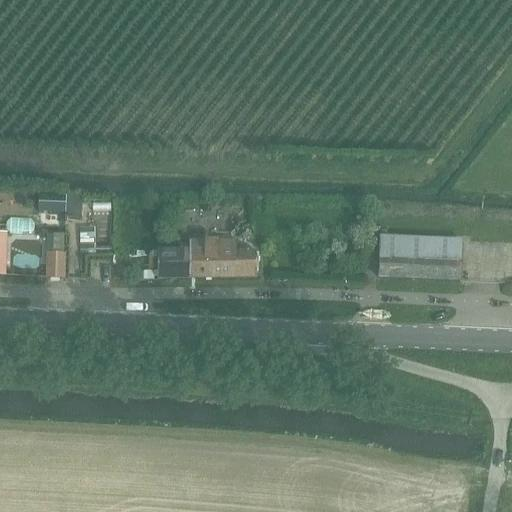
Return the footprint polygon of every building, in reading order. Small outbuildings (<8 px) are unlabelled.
[(38,195),(37,212),(64,213),(64,196),(38,195)] [(47,236),(46,254),(65,255),(66,237),(47,236)] [(380,239),(379,279),(459,282),(461,242),(380,239)] [(157,252),(157,279),(256,278),(257,253),(236,254),(237,242),(189,242),(189,252),(157,252)] [(46,254),(46,278),(46,279),(64,280),(65,255),(46,254)]
